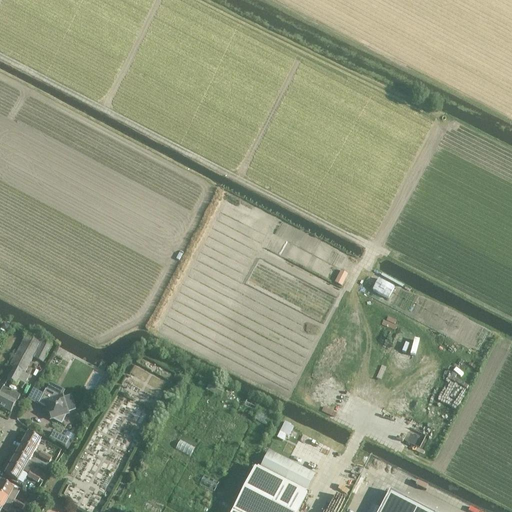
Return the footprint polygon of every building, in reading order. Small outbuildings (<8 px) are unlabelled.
[(335,282),(342,285),(348,273),(340,270),(335,282)] [(389,297),(395,286),(378,278),(373,289),(389,297)] [(9,326),(3,323),(0,329),(6,332),(9,326)] [(24,374),(42,341),(26,333),(9,366),(13,368),(6,380),(16,385),(18,381),(25,384),(29,376),(24,374)] [(42,363),(51,346),(42,341),(33,359),(42,363)] [(0,391),(0,407),(10,413),(15,404),(20,396),(3,387),(0,391)] [(45,390),(38,404),(48,409),(49,413),(48,413),(50,420),(52,419),(61,424),(66,415),(67,414),(67,413),(75,410),(71,396),(62,398),(62,397),(60,398),(45,390)] [(284,420),(261,464),(308,488),(331,444),(284,420)] [(69,440),(53,432),(50,438),(65,446),(69,440)] [(27,433),(22,444),(35,451),(38,446),(42,448),(44,443),(27,433)] [(16,454),(33,464),(36,460),(32,458),(35,451),(22,444),(16,454)] [(16,454),(10,464),(24,472),(27,467),(31,469),(33,464),(16,454)] [(18,482),(24,472),(10,464),(4,475),(18,482)] [(258,471),(236,511),(295,511),(305,495),(258,471)] [(0,482),(0,495),(8,500),(14,489),(0,482)] [(428,511),(389,492),(378,511),(428,511)] [(0,495),(0,508),(2,510),(8,500),(0,495)] [(151,511),(159,511),(162,506),(148,500),(144,509),(151,511)]
